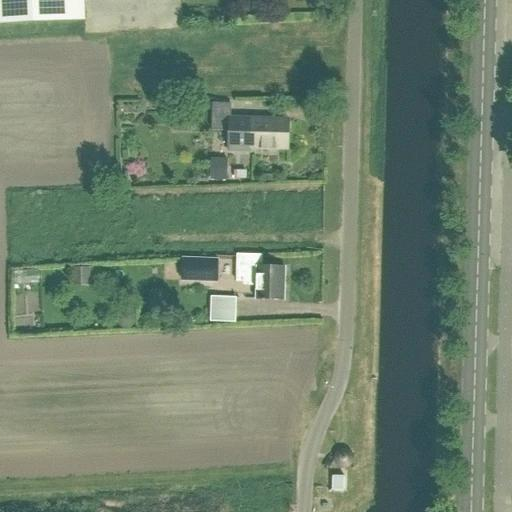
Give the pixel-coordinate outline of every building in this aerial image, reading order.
[(0,0),(0,24),(85,21),(83,0),(0,0)] [(228,123),(230,123),(231,105),(211,104),(211,131),(228,132),(228,123)] [(228,123),(228,132),(227,152),(250,153),(250,149),(287,150),(288,121),(250,120),(250,124),(230,123),(228,123)] [(283,301),(284,268),(261,267),(261,256),(236,255),(236,282),(256,283),(256,300),(283,301)] [(182,282),(217,283),(217,261),(182,260),(182,282)] [(71,285),(93,285),(93,267),(71,268),(71,285)] [(235,310),(211,309),(210,322),(234,323),(235,310)]
